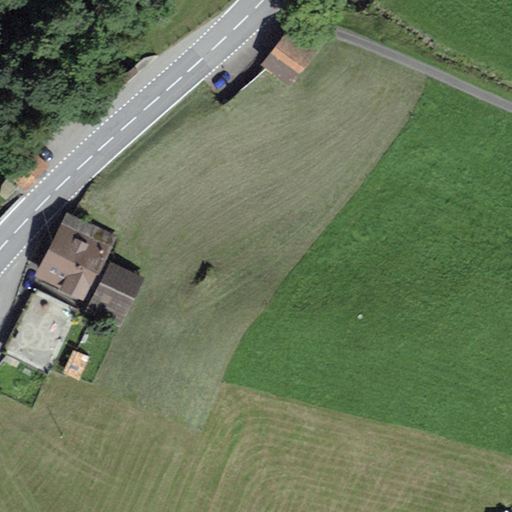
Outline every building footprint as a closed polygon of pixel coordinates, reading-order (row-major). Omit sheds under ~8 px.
[(294,32),(276,53),(302,74),(319,52),(294,32)] [(283,97),(302,74),(276,53),(258,76),(272,87),(283,97)] [(258,76),(230,109),(245,121),(272,87),(258,76)] [(33,152),(13,174),(29,188),(49,167),(33,152)] [(111,248),(68,227),(40,284),(84,305),(111,248)] [(147,282),(115,268),(93,317),(125,331),(147,282)] [(72,316),(36,299),(9,357),(45,374),(72,316)]
